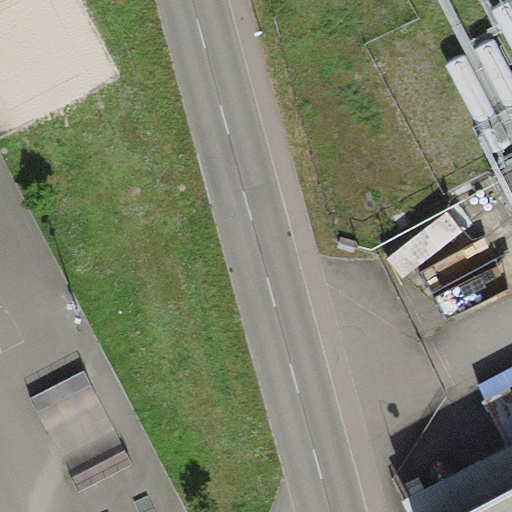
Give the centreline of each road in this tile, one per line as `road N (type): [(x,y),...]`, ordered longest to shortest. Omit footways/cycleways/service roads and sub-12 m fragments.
road 1 (unclassified): [(198,0),(333,511)]
road 2 (unknown): [(313,436),(511,322)]
